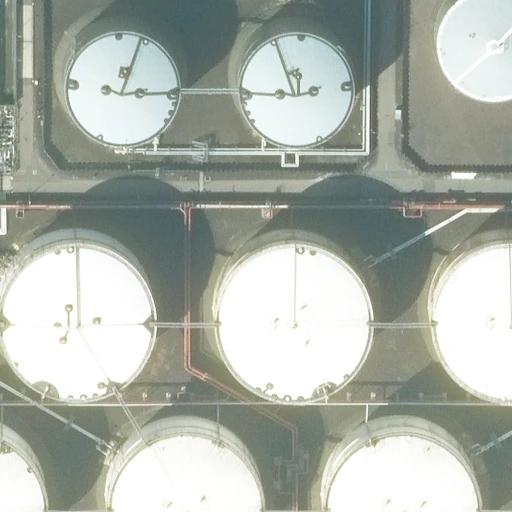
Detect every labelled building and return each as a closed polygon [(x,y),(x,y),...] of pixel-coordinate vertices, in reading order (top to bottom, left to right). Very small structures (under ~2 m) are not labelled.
[(511,0),(443,0),(440,5),(434,18),(431,31),(432,46),(439,64),(445,74),(457,84),(474,92),(484,94),(496,94),(507,91),(511,88),(511,0)] [(170,90),(171,78),(170,67),(167,57),(162,46),(154,37),(146,30),(136,24),(119,20),(101,21),(91,24),(82,30),(73,37),(65,46),(61,55),(57,65),(56,77),(57,89),(60,99),(65,109),(79,123),(89,129),(99,133),(111,135),(123,134),(133,131),(143,127),(153,119),(160,111),(166,102),(170,90)] [(345,91),(347,79),(346,68),(343,58),(337,47),(330,37),(321,30),(311,25),(294,21),(276,22),(266,25),(257,30),(248,37),(241,47),(236,56),(233,66),(231,78),(233,90),(236,100),(241,110),(254,124),(264,130),(274,134),(286,136),(298,135),(309,132),(319,128),(328,120),(336,112),(341,103),(345,91)] [(491,225),(472,231),(454,243),(441,257),(431,275),(426,295),(426,315),(432,335),(442,353),(456,367),(473,378),(493,384),(511,385),(511,223),(491,225)] [(58,228),(39,234),(22,245),(8,260),(0,275),(0,339),(9,356),(23,370),(41,381),(60,387),(80,388),(100,384),(119,375),(134,362),(146,346),(153,327),(156,306),(153,286),(145,267),(133,251),(117,238),(99,230),(79,226),(58,228)] [(270,228),(254,234),(232,249),(221,263),(214,276),(209,293),(208,316),(215,340),(227,359),(245,375),(271,386),(304,387),(329,377),(346,365),(356,353),(363,341),(369,323),(370,309),(369,293),(363,274),(355,260),(343,246),(328,235),(307,228),(287,226),(270,228)] [(163,412),(148,418),(126,433),(115,447),(108,460),(103,477),(102,500),(105,511),(260,511),(263,507),(264,493),(263,477),(257,458),(249,444),(237,430),(221,420),(201,412),(181,410),(163,412)] [(381,415),(365,421),(343,436),(333,449),(326,463),(321,479),(320,503),(322,511),(479,511),(480,510),(482,496),(481,479),(475,461),(467,447),(454,433),(439,422),(419,415),(399,413),(381,415)] [(0,511),(44,511),(46,508),(47,495),(46,478),(41,460),(32,445),(20,432),(5,421),(0,419),(0,511)]
